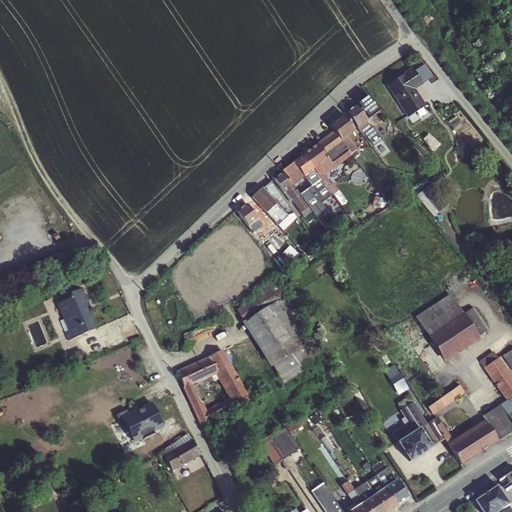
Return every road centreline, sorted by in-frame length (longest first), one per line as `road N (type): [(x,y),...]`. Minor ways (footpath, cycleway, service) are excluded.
road 1 (residential): [(413,36),(135,302)]
road 2 (track): [(135,302),(44,180),(0,82)]
road 3 (residential): [(238,511),(135,302)]
road 4 (residential): [(413,36),(511,160)]
